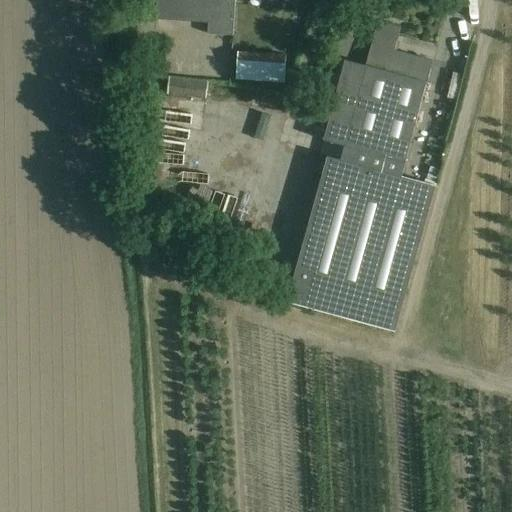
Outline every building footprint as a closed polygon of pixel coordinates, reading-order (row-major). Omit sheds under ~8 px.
[(158,0),(157,19),(210,22),(209,34),(234,36),(236,0),(158,0)] [(406,162),(433,61),(395,51),(402,28),(379,21),(367,66),(346,60),(341,79),(324,139),(349,146),(345,159),(331,155),(291,297),(396,327),(431,205),(436,185),(399,175),(403,161),(406,162)] [(239,52),(237,78),(285,81),(287,55),(239,52)] [(206,99),(208,81),(170,77),(168,95),(206,99)] [(197,145),(200,133),(173,127),(170,139),(197,145)] [(204,145),(229,150),(231,139),(206,134),(204,145)] [(191,168),(193,146),(166,142),(164,164),(191,168)]
